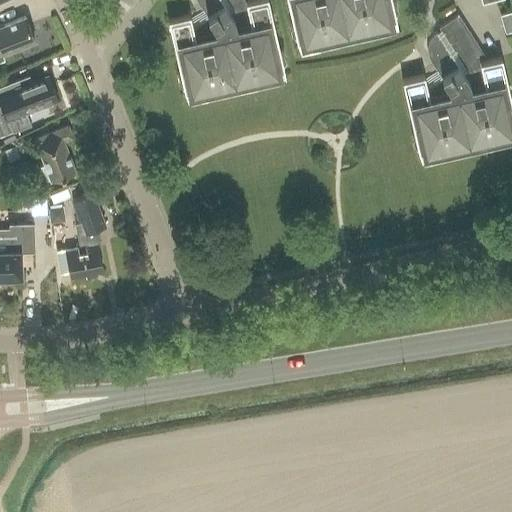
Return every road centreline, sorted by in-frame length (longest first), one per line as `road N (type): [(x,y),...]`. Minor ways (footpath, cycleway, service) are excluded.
road 1 (tertiary): [(132,396),(511,330)]
road 2 (residential): [(190,315),(63,0)]
road 3 (residential): [(190,315),(511,242)]
road 4 (residential): [(0,345),(190,315)]
road 5 (tertiary): [(0,420),(50,418),(132,396)]
road 6 (tertiary): [(132,396),(0,400)]
